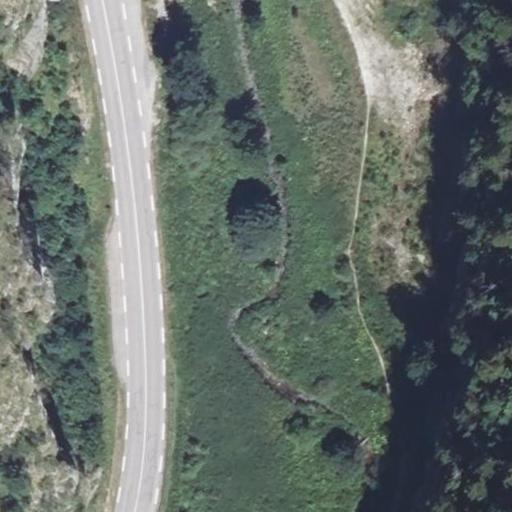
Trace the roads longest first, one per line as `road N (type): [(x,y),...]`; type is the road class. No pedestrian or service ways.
road 1 (secondary): [(111,0),(135,164),(147,370),(136,511)]
road 2 (track): [(338,0),(368,89),(351,233),(356,278),(390,392),(406,494)]
